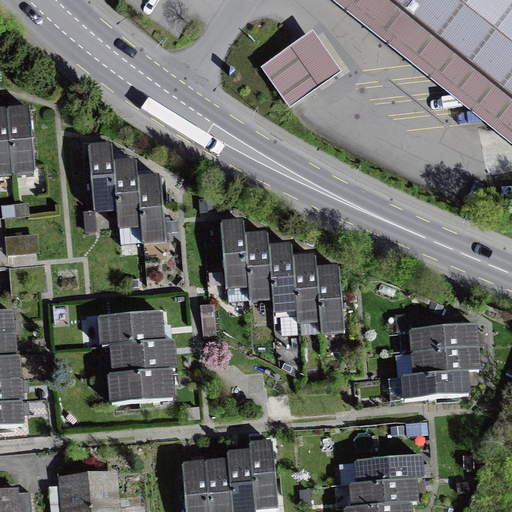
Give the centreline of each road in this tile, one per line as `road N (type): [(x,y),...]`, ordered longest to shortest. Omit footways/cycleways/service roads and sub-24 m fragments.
road 1 (secondary): [(42,0),(131,75),(267,162),(511,274)]
road 2 (unknown): [(0,465),(210,435)]
